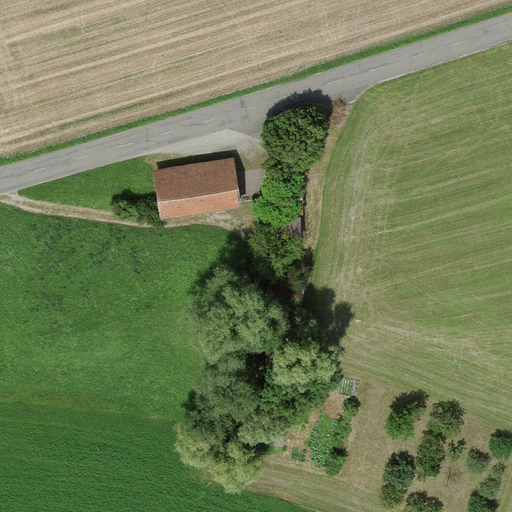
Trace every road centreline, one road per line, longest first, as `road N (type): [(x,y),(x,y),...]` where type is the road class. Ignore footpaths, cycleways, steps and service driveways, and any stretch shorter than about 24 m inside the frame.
road 1 (tertiary): [(511,27),(0,185)]
road 2 (track): [(0,193),(59,212),(226,221),(251,241)]
